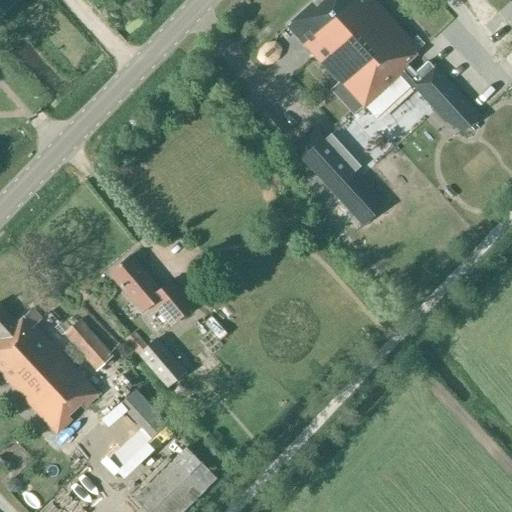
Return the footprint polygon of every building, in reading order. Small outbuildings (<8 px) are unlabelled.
[(362,110),(392,82),(317,0),(313,0),(285,26),(362,110)] [(317,0),(392,82),(401,75),(443,122),(463,133),(481,116),(434,65),(419,78),(407,64),(420,52),(373,0),(317,0)] [(393,114),(400,128),(421,118),(414,103),(393,114)] [(292,120),(285,127),(298,141),(306,134),(292,120)] [(313,134),(292,152),(315,178),(360,230),(382,212),(338,161),(344,156),(331,141),(324,146),(313,134)] [(408,197),(398,205),(408,218),(419,209),(408,197)] [(162,295),(129,256),(109,273),(132,300),(135,297),(146,309),(152,304),(170,326),(192,307),(173,285),(162,295)] [(0,310),(0,337),(0,338),(0,373),(57,434),(72,421),(69,417),(81,406),(84,409),(99,395),(86,381),(50,342),(57,336),(32,309),(14,326),(0,310)] [(63,334),(96,371),(113,356),(79,320),(63,334)] [(167,388),(182,375),(153,341),(138,354),(167,388)] [(146,511),(181,511),(204,490),(174,459),(133,498),(146,511)]
